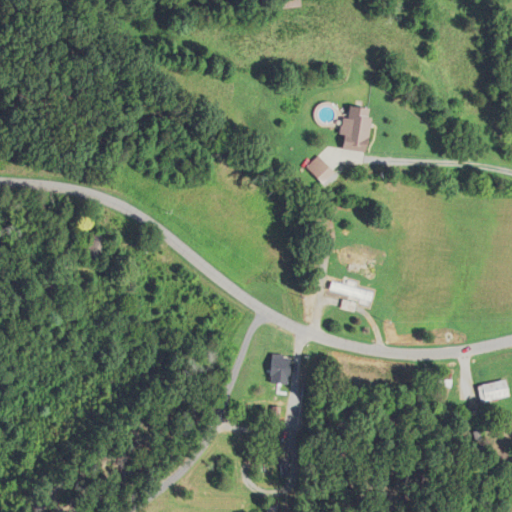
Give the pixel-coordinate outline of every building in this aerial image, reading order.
[(343,136),(341,150),(367,153),(373,110),(344,106),(340,136),(343,136)] [(111,242),(96,232),(82,254),(97,264),(111,242)] [(374,255),(338,248),(335,262),(372,270),(374,255)] [(356,312),(357,302),(365,303),(367,291),(330,286),(329,294),(343,296),(341,310),(356,312)] [(270,384),(290,384),(290,356),(270,356),(270,384)] [(476,398),(505,400),(506,384),(477,382),(476,398)]
